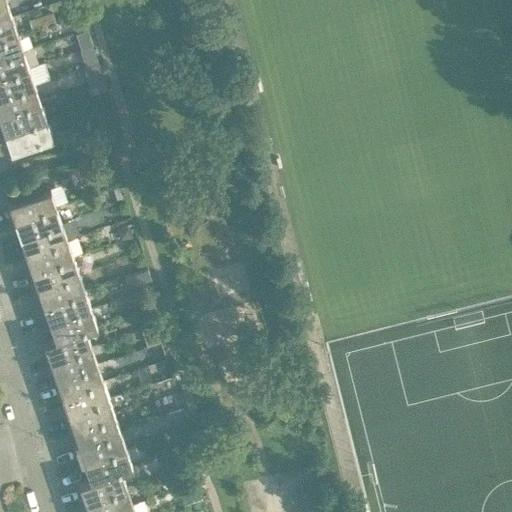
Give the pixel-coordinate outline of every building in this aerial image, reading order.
[(0,0),(0,17),(12,14),(7,0),(0,0)] [(0,37),(18,31),(12,14),(0,17),(0,37)] [(40,14),(29,18),(31,27),(43,23),(40,14)] [(0,56),(23,48),(18,31),(0,37),(0,56)] [(0,74),(29,65),(23,48),(0,56),(0,74)] [(46,59),(32,63),(36,79),(50,75),(46,59)] [(0,94),(35,82),(29,65),(0,74),(0,94)] [(0,113),(41,100),(35,82),(0,94),(0,113)] [(47,117),(41,100),(0,113),(0,115),(5,131),(47,117)] [(53,135),(47,117),(5,131),(11,147),(10,148),(10,149),(53,135)] [(117,183),(112,185),(116,199),(121,197),(117,183)] [(56,204),(50,186),(7,200),(8,201),(14,218),(56,204)] [(62,221),(56,204),(14,218),(20,235),(62,221)] [(67,238),(62,221),(20,235),(26,252),(67,238)] [(73,255),(67,238),(26,252),(32,269),(73,255)] [(79,272),(73,255),(32,269),(38,286),(79,272)] [(148,267),(124,275),(128,286),(151,278),(148,267)] [(85,289),(79,272),(38,286),(43,302),(85,289)] [(90,306),(85,289),(43,302),(49,320),(90,306)] [(95,321),(90,306),(49,320),(55,336),(85,326),(96,323),(95,321)] [(91,344),(85,326),(55,336),(43,340),(43,342),(44,341),(50,358),(91,344)] [(97,362),(91,344),(50,358),(56,376),(97,362)] [(128,351),(117,355),(120,363),(131,359),(128,351)] [(103,379),(97,362),(56,376),(61,393),(103,379)] [(109,396),(103,379),(61,393),(67,410),(109,396)] [(114,413),(109,396),(67,410),(73,427),(114,413)] [(120,430),(114,413),(73,427),(79,444),(120,430)] [(126,447),(120,430),(79,444),(85,461),(126,447)] [(131,463),(131,462),(126,447),(85,461),(90,477),(120,467),(131,463)] [(126,484),(120,467),(90,477),(78,481),(84,498),(126,484)] [(99,511),(132,501),(127,486),(126,484),(84,498),(88,511),(99,511)] [(135,511),(132,503),(132,501),(99,511),(135,511)]
